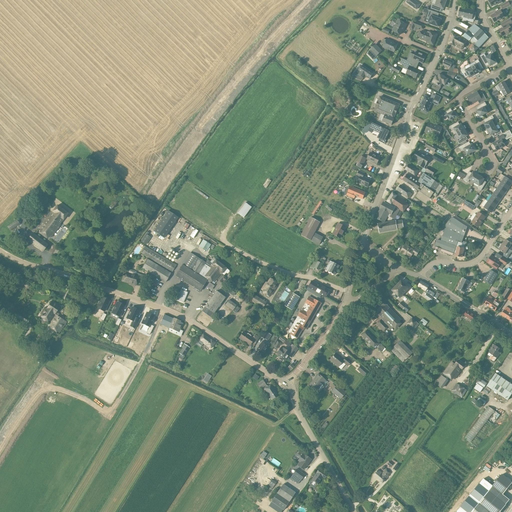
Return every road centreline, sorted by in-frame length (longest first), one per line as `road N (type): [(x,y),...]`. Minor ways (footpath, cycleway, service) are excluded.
road 1 (unclassified): [(287,383),(182,317),(0,250)]
road 2 (residential): [(362,243),(455,0)]
road 3 (residential): [(353,511),(287,383)]
road 4 (unknown): [(228,244),(278,270),(349,290)]
road 5 (residential): [(417,275),(433,261),(476,259),(511,209)]
road 6 (residential): [(486,153),(458,97),(509,66)]
